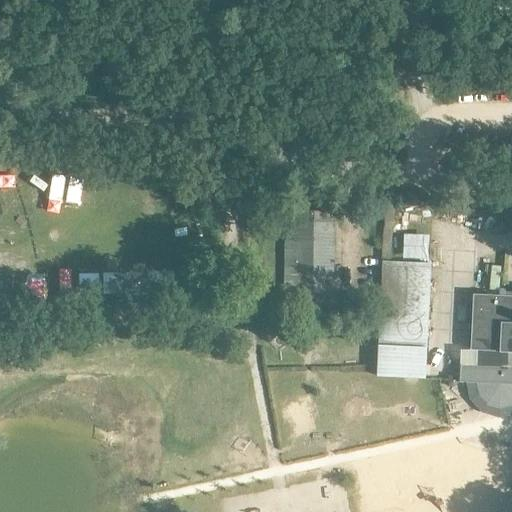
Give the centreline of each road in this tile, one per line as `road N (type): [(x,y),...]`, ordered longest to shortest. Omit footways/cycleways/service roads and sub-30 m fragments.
road 1 (unclassified): [(0,108),(131,119),(412,179),(511,192)]
road 2 (track): [(511,55),(180,42),(150,123)]
road 3 (track): [(215,247),(235,243),(216,135)]
